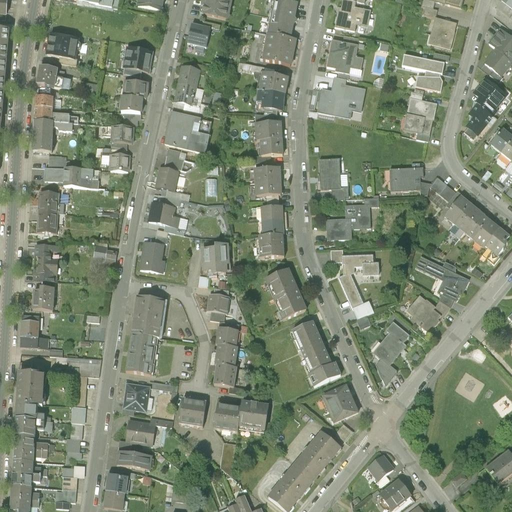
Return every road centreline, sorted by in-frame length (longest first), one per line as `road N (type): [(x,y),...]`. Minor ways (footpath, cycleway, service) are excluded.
road 1 (residential): [(381,427),(304,242),(298,107),(321,0)]
road 2 (tertiary): [(0,442),(19,124),(35,0)]
road 3 (residential): [(126,285),(181,0)]
road 4 (residential): [(90,511),(126,285)]
road 5 (residential): [(381,427),(511,271)]
road 6 (residential): [(511,221),(449,161),(469,63)]
road 7 (residential): [(126,285),(176,295),(187,305),(204,356),(198,389),(216,392)]
